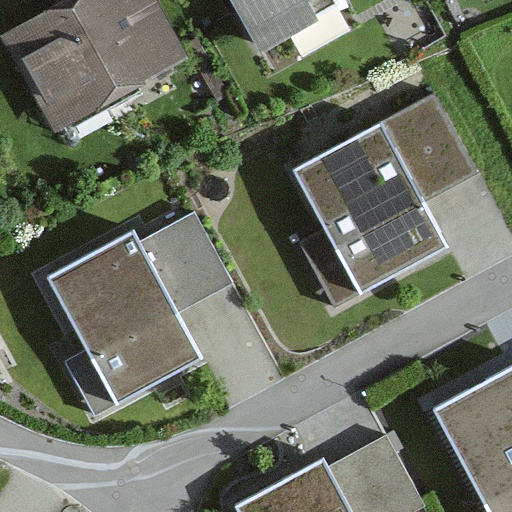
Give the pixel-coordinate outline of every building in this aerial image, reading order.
[(139,0),(64,0),(0,33),(0,43),(45,130),(172,65),(139,0)] [(208,0),(234,49),(324,2),(322,0),(208,0)] [(432,100),(290,171),(325,240),(305,250),(333,305),(439,251),(414,200),(469,173),(432,100)] [(195,214),(53,285),(88,355),(68,365),(96,419),(202,366),(177,315),(232,287),(195,214)] [(511,511),(511,371),(434,414),(487,511),(511,511)] [(383,436),(242,511),(407,511),(420,505),(383,436)]
